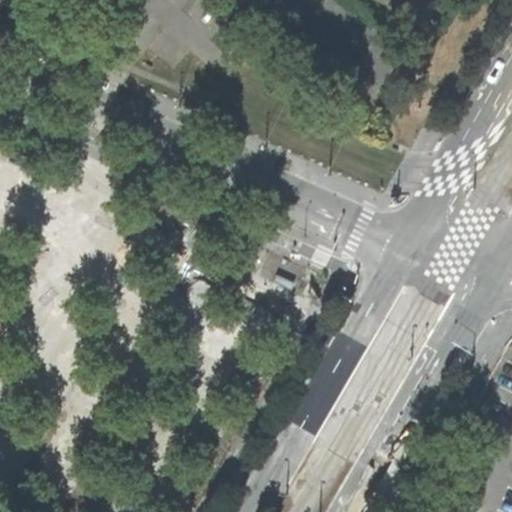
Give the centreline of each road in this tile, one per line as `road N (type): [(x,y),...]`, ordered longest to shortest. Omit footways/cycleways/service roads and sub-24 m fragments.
road 1 (tertiary): [(0,58),(405,253)]
road 2 (secondary): [(405,253),(255,511)]
road 3 (secondary): [(350,511),(480,283)]
road 4 (secondary): [(511,75),(405,253)]
